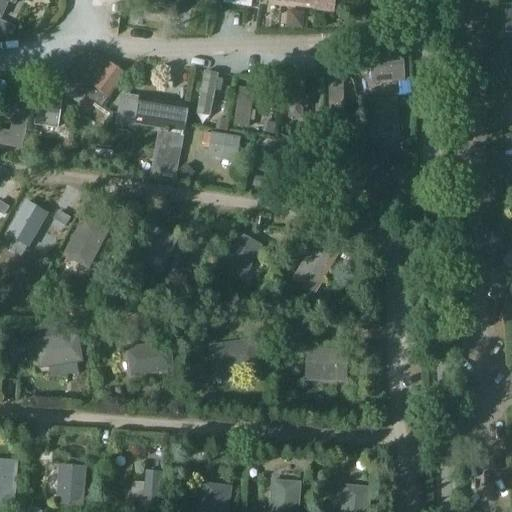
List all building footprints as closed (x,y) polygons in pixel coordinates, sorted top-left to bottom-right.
[(0,0),(0,18),(1,19),(9,0),(0,0)] [(223,0),(223,4),(253,9),(254,0),(223,0)] [(316,10),(331,12),(332,0),(273,0),(316,5),(316,10)] [(511,38),(510,37),(499,51),(511,61),(511,38)] [(66,81),(101,106),(124,75),(90,50),(66,81)] [(402,81),(400,52),(371,54),(373,83),(402,81)] [(217,76),(203,73),(196,113),(210,115),(217,76)] [(288,118),(301,118),(302,76),(288,76),(288,118)] [(342,82),(328,83),(329,117),(344,116),(342,82)] [(234,125),(248,126),(253,93),(238,91),(234,125)] [(188,105),(139,97),(137,109),(125,107),(123,121),(135,123),(135,124),(164,129),(161,146),(180,150),(188,105)] [(35,125),(56,128),(60,104),(39,100),(35,125)] [(396,100),(367,101),(369,138),(398,136),(396,100)] [(511,107),(508,104),(498,119),(511,128),(511,107)] [(0,145),(22,150),(30,110),(15,107),(10,132),(0,130),(0,145)] [(235,162),(239,139),(204,133),(202,145),(204,145),(204,148),(209,149),(207,157),(235,162)] [(323,169),(354,195),(372,173),(341,147),(323,169)] [(258,171),(296,185),(304,162),(266,148),(258,171)] [(5,233),(28,247),(48,214),(24,200),(5,233)] [(88,272),(108,232),(82,219),(62,258),(88,272)] [(161,274),(178,239),(154,227),(137,262),(161,274)] [(262,247),(239,234),(220,268),(244,281),(262,247)] [(338,256),(314,242),(291,282),(315,296),(338,256)] [(10,265),(22,269),(30,250),(18,245),(10,265)] [(77,335),(34,342),(39,370),(82,363),(77,335)] [(254,340),(208,346),(212,376),(259,370),(254,340)] [(168,344),(126,350),(130,379),(173,372),(168,344)] [(345,384),(347,352),(306,350),(305,382),(345,384)] [(0,500),(13,502),(16,461),(0,460),(0,500)] [(58,465),(58,469),(56,494),(55,506),(83,508),(86,468),(58,465)] [(140,511),(157,511),(161,473),(145,472),(143,496),(129,495),(128,511),(140,511)] [(272,482),(269,511),(297,511),(300,484),(272,482)] [(229,511),(232,489),(203,485),(199,511),(229,511)] [(342,488),(339,511),(368,511),(370,490),(342,488)]
